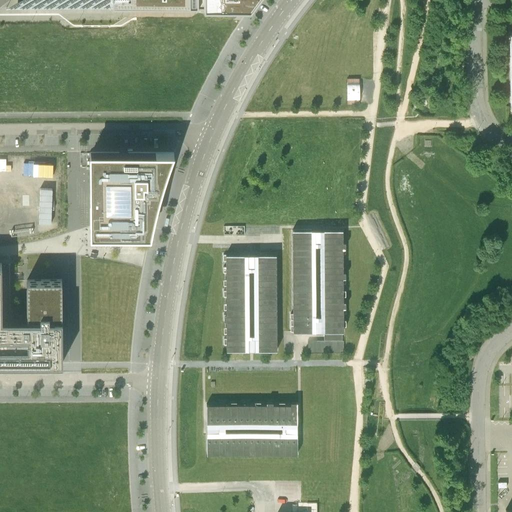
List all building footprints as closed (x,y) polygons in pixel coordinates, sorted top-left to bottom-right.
[(5,41),(6,95),(20,95),(18,41),(5,41)] [(348,101),(361,103),(364,81),(351,79),(348,101)] [(164,180),(174,152),(89,153),(90,236),(151,236),(157,207),(164,180)] [(289,332),(318,332),(324,332),(324,340),(307,340),(307,352),(343,352),(343,341),(342,341),(341,331),(343,331),(343,325),(345,325),(345,320),(343,320),(343,313),(345,313),(345,301),(343,301),(342,296),(345,296),(345,289),(343,289),(343,283),(345,283),(345,271),(343,271),(343,253),(345,253),(345,241),(343,241),(343,228),(317,228),(291,229),(292,313),(289,313),(289,332)] [(251,351),(277,350),(275,254),(251,254),(224,255),(224,260),(226,259),(226,267),(224,267),(224,271),(226,271),(226,278),(224,278),(224,284),(226,284),(226,291),(224,291),(224,296),(226,296),(226,303),(224,303),(224,307),(226,307),(226,314),(223,314),(224,320),(226,320),(226,326),(224,326),(223,326),(224,332),(226,332),(226,338),(223,338),(223,344),(226,344),(226,351),(251,351)] [(0,363),(62,362),(61,280),(26,280),(27,319),(14,319),(2,319),(1,264),(0,264),(0,363)] [(218,405),(206,405),(207,430),(207,456),(297,454),(297,429),(297,401),(290,402),(290,404),(273,405),(273,402),(266,402),(266,404),(261,404),(260,402),(254,402),(254,404),(248,405),(248,402),(242,402),(242,405),(236,405),(236,403),(236,402),(230,402),(230,403),(230,404),(224,405),(224,402),(218,403),(218,405)] [(501,488),(511,487),(511,474),(500,475),(501,488)]
